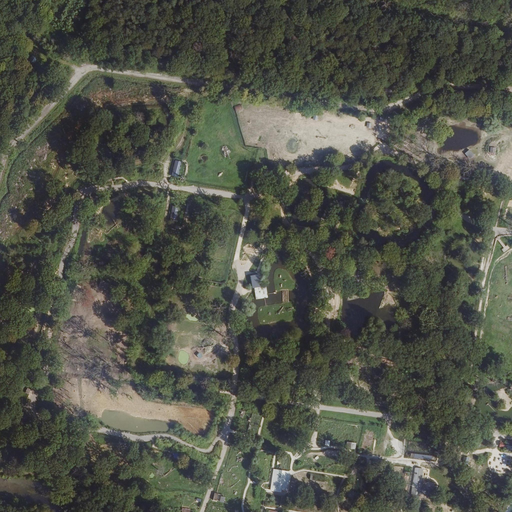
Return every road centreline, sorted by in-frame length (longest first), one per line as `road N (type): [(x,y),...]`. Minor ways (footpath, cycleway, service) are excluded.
road 1 (track): [(0,50),(378,111),(447,85),(511,90)]
road 2 (track): [(0,162),(79,67)]
